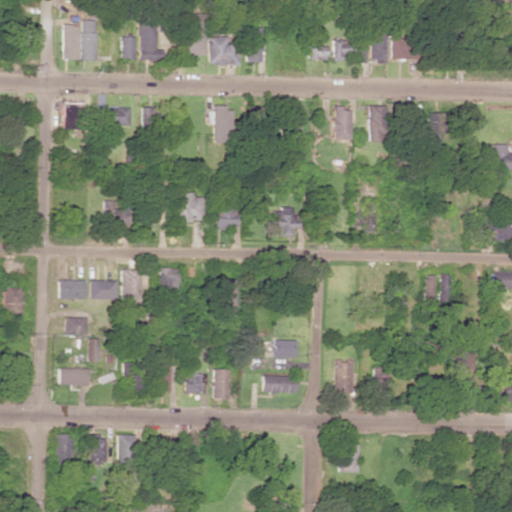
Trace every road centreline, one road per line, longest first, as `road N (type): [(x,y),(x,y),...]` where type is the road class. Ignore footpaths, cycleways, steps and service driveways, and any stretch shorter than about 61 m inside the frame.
road 1 (residential): [(511,267),(0,247)]
road 2 (residential): [(46,0),(33,511)]
road 3 (residential): [(511,429),(0,418)]
road 4 (residential): [(511,90),(0,82)]
road 5 (residential): [(321,254),(317,511)]
